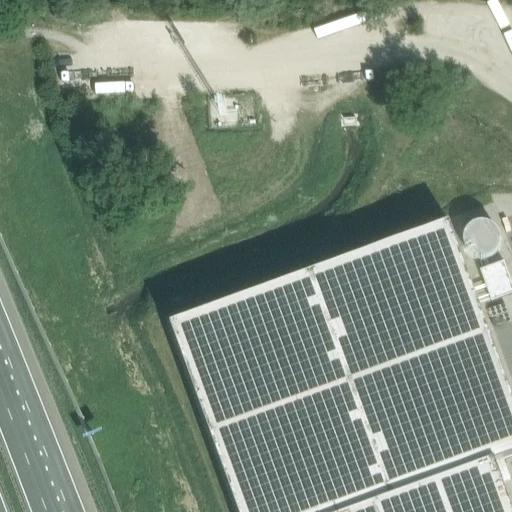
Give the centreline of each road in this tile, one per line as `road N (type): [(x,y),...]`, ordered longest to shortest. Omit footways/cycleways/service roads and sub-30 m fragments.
road 1 (unclassified): [(101,70),(457,58),(511,77)]
road 2 (motorway): [(51,511),(0,378)]
